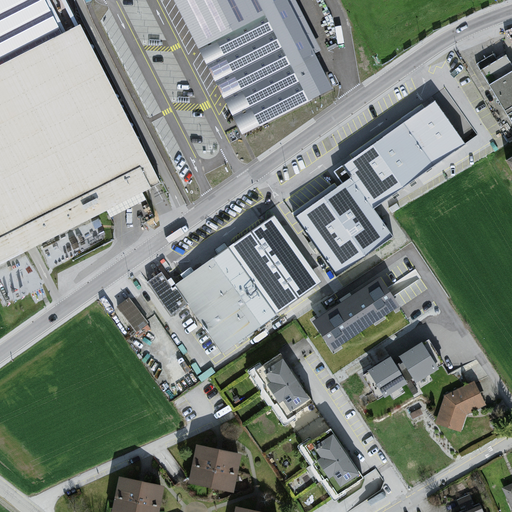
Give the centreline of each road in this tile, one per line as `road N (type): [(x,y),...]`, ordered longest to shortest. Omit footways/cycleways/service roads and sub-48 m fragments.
road 1 (tertiary): [(0,354),(446,38),(511,11)]
road 2 (residential): [(511,436),(385,511)]
